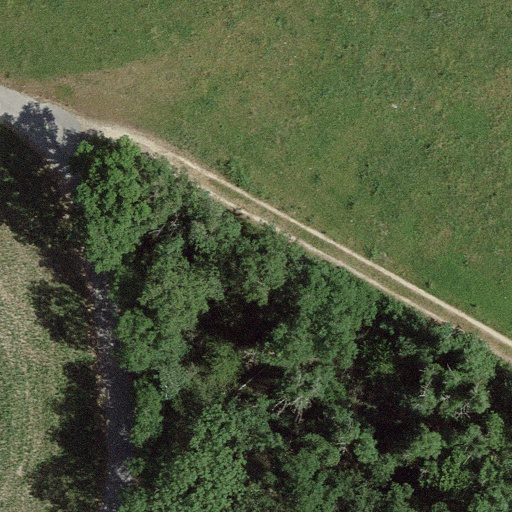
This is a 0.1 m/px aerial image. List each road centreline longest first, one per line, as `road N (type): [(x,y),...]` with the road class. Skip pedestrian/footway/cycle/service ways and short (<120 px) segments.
road 1 (track): [(511,366),(154,153),(72,128)]
road 2 (track): [(114,511),(122,236),(72,128),(0,104)]
